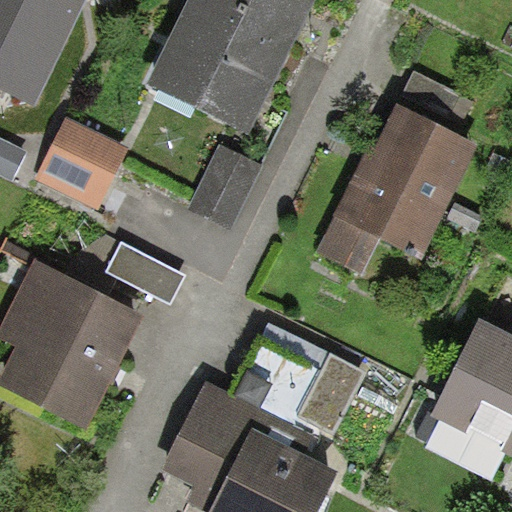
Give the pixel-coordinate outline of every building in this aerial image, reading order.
[(0,0),(0,92),(37,110),(87,0),(0,0)] [(315,0),(313,0),(187,0),(145,88),(249,137),(315,0)] [(417,75),(406,98),(448,119),(459,96),(417,75)] [(400,109),(378,153),(372,150),(322,254),(367,276),(383,243),(423,262),(479,146),(400,109)] [(129,150),(64,119),(36,177),(101,208),(129,150)] [(0,139),(0,175),(13,181),(27,153),(0,139)] [(264,166),(221,147),(191,215),(235,234),(264,166)] [(184,276),(123,245),(109,273),(170,304),(184,276)] [(145,318),(35,265),(0,336),(0,341),(15,349),(0,380),(0,393),(88,436),(145,318)] [(511,336),(479,321),(434,418),(511,454),(511,336)] [(230,398),(207,387),(165,474),(195,489),(189,501),(210,511),(317,511),(336,475),(305,460),(315,440),(321,430),(334,437),(366,374),(269,323),(230,398)]
